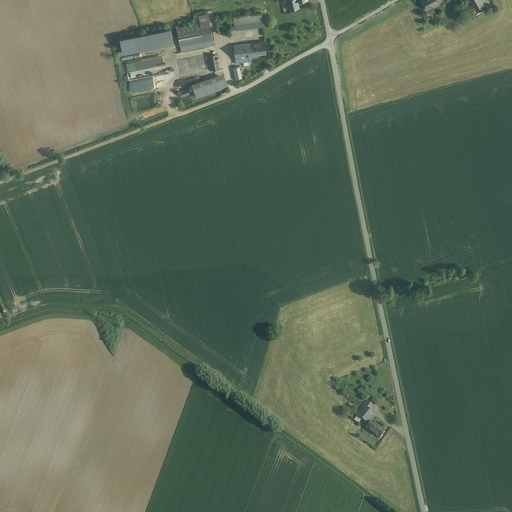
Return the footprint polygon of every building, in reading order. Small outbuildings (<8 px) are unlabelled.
[(297,0),(288,0),(287,0),(289,10),(297,8),(297,7),(296,4),(297,3),(298,3),(297,0)] [(422,0),(428,9),(432,7),(436,5),(437,4),(436,3),(440,1),(441,2),(440,0),(422,0)] [(470,0),(477,11),(485,6),(481,0),(470,0)] [(233,17),(235,30),(263,26),(261,13),(233,17)] [(217,27),(218,29),(220,32),(222,33),(225,33),(228,32),(230,30),(231,28),(231,25),(230,22),(228,20),(226,19),(223,19),(220,20),(218,22),(217,24),(217,27)] [(209,21),(177,28),(177,31),(180,45),(213,39),(209,21)] [(170,29),(121,39),(124,54),(173,44),(170,29)] [(213,39),(180,45),(181,51),(214,45),(213,39)] [(265,41),(257,42),(258,56),(259,56),(258,53),(266,52),(266,54),(267,54),(265,41)] [(257,42),(233,45),(235,58),(243,57),(249,57),(258,56),(257,42)] [(216,55),(207,57),(210,70),(218,69),(216,55)] [(239,66),(233,68),(236,80),(242,78),(239,66)] [(221,73),(192,84),(197,97),(226,87),(221,73)] [(368,410),(363,406),(356,415),(366,423),(373,414),(368,410)] [(366,429),(376,436),(381,429),(371,422),(366,429)] [(376,436),(379,439),(385,432),(381,429),(376,436)]
